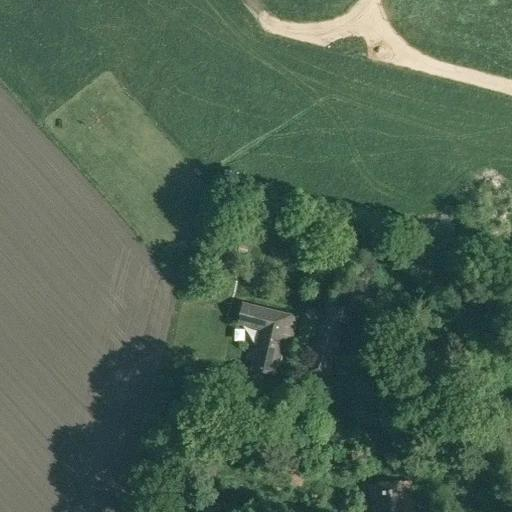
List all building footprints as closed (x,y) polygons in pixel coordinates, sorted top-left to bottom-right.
[(234,265),(236,258),(233,253),(235,243),(227,241),(225,251),(219,255),(218,262),(222,268),(228,269),(234,265)] [(237,325),(247,327),(259,330),(251,368),(277,373),(283,343),(292,345),(293,339),(298,315),(253,304),(242,301),(237,325)] [(328,375),(341,323),(346,308),(324,301),(320,316),(305,369),(328,375)] [(364,456),(352,457),(354,473),(366,472),(364,456)] [(411,511),(407,477),(368,482),(371,511),(411,511)]
